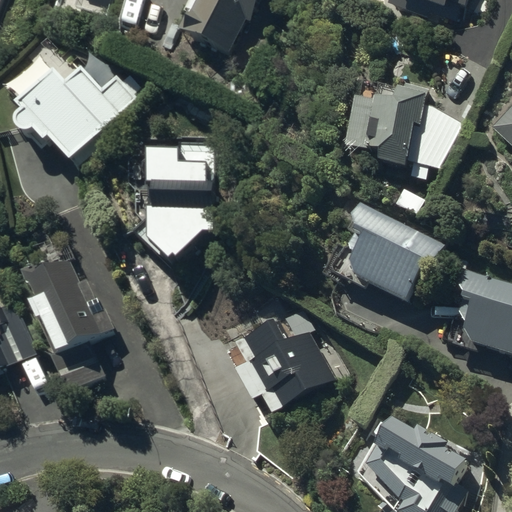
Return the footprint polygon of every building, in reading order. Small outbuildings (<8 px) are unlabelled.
[(0,0),(0,31),(10,0),(0,0)] [(80,0),(79,4),(86,6),(85,9),(111,16),(113,9),(117,10),(120,0),(80,0)] [(218,0),(201,40),(195,37),(185,58),(236,80),(253,42),(259,45),(279,0),(278,0),(218,0)] [(403,0),(402,5),(397,4),(392,21),(430,32),(433,22),(444,25),(444,28),(457,32),(461,17),(467,19),(473,1),(468,0),(403,0)] [(116,144),(146,113),(126,93),(109,110),(90,91),(75,106),(47,79),(18,108),(32,122),(23,131),(29,137),(29,138),(28,138),(27,139),(26,140),(26,141),(25,141),(25,142),(24,143),(24,144),(24,145),(23,146),(23,147),(23,148),(23,149),(23,150),(24,151),(24,152),(25,153),(25,154),(26,155),(26,156),(27,156),(28,157),(29,158),(30,159),(31,159),(32,159),(33,159),(34,160),(35,160),(36,159),(37,159),(38,159),(39,159),(40,158),(41,158),(42,157),(52,167),(56,162),(79,184),(81,181),(84,184),(119,148),(116,144)] [(379,112),(355,108),(345,165),(366,168),(365,172),(382,175),(381,181),(410,186),(411,177),(414,178),(412,189),(429,193),(431,179),(442,181),(464,134),(435,121),(428,119),(432,97),(406,92),(404,105),(381,101),(379,112)] [(511,120),(495,139),(511,154),(511,120)] [(166,168),(158,168),(157,213),(161,213),(161,239),(157,239),(157,272),(177,291),(182,287),(185,290),(211,257),(223,256),(222,157),(188,158),(188,166),(180,166),(180,161),(166,161),(166,168)] [(427,210),(406,200),(398,218),(419,228),(427,210)] [(447,255),(362,216),(353,235),(359,249),(357,254),(364,257),(351,282),(358,293),(412,318),(428,283),(433,285),(447,255)] [(60,380),(72,403),(109,385),(94,354),(119,341),(108,319),(105,320),(91,291),(85,294),(74,273),(60,280),(57,274),(44,280),(43,279),(27,286),(44,320),(35,324),(43,341),(47,339),(66,377),(60,380)] [(511,294),(466,282),(461,302),(467,318),(466,325),(473,327),(467,347),(474,359),(511,368),(511,294)] [(0,381),(43,360),(20,315),(0,324),(0,381)] [(342,393),(311,340),(293,351),(282,332),(264,342),(266,345),(231,366),(242,386),(238,388),(256,419),(259,418),(267,432),(274,428),(276,431),(342,393)] [(418,448),(395,440),(391,447),(386,445),(379,458),(381,460),(369,481),(400,511),(460,511),(467,495),(462,493),(469,473),(448,465),(452,456),(419,444),(418,448)]
